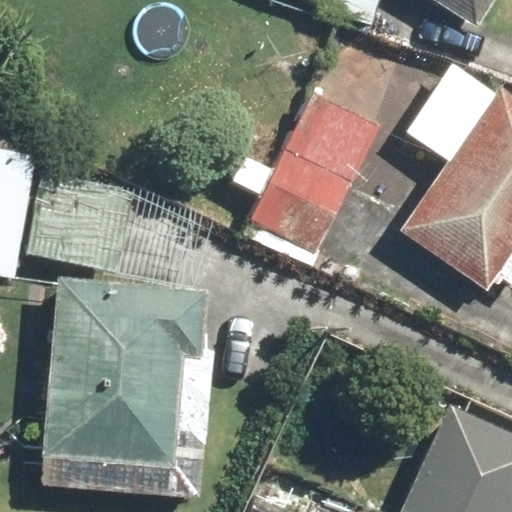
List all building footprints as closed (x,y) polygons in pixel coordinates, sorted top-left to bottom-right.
[(440,0),(486,27),(502,0),(440,0)] [(511,96),(499,88),(410,224),(491,276),(511,244),(511,96)] [(373,122),(309,95),(257,219),(322,246),(373,122)] [(0,147),(0,273),(6,275),(32,155),(0,147)] [(214,300),(60,289),(48,455),(201,466),(214,300)] [(511,511),(511,446),(448,415),(399,511),(511,511)] [(346,511),(349,505),(256,463),(235,508),(243,511),(346,511)]
